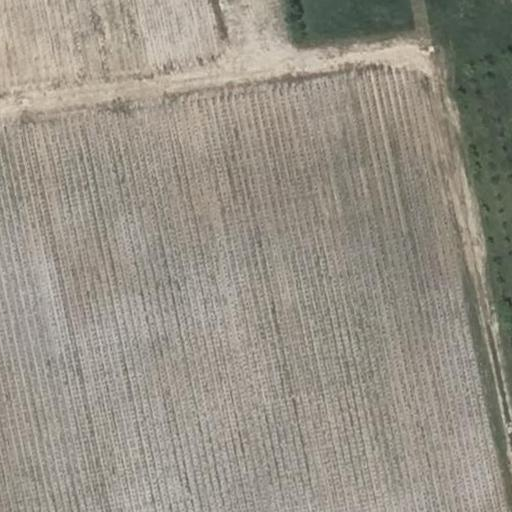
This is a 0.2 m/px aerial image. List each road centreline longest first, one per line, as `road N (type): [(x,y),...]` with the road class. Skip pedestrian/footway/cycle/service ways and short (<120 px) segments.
road 1 (track): [(274,0),(291,73),(421,60),(443,105),(511,441)]
road 2 (track): [(102,511),(15,106),(0,108)]
